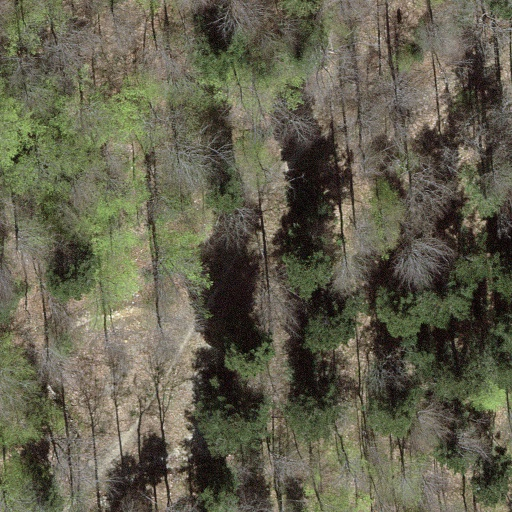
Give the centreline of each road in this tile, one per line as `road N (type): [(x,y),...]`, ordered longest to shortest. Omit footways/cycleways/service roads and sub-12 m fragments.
road 1 (track): [(51,511),(149,394),(289,155),(365,0)]
road 2 (track): [(511,6),(91,281),(0,311)]
